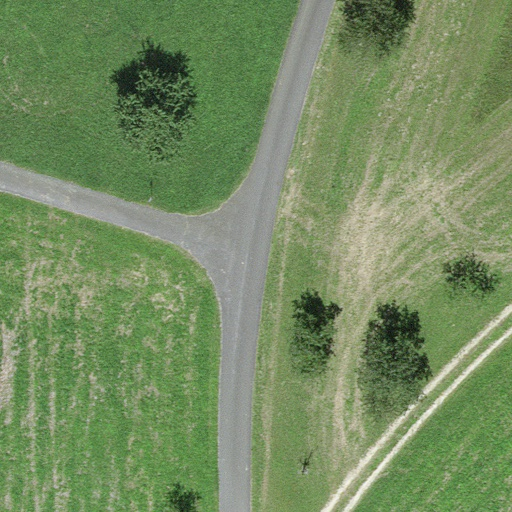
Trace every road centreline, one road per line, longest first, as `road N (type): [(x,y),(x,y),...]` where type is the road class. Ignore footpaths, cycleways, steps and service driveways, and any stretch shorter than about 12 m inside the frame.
road 1 (unclassified): [(222,511),(218,441),(237,251),(318,0)]
road 2 (track): [(330,511),(511,310)]
road 3 (track): [(0,176),(237,251)]
